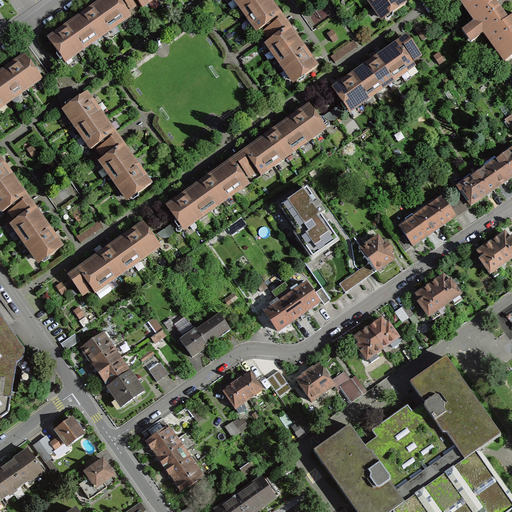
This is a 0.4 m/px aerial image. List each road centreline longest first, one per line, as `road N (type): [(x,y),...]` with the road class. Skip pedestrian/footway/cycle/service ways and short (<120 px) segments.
road 1 (residential): [(114,439),(239,351),(303,349),(511,201)]
road 2 (residential): [(0,275),(78,390)]
